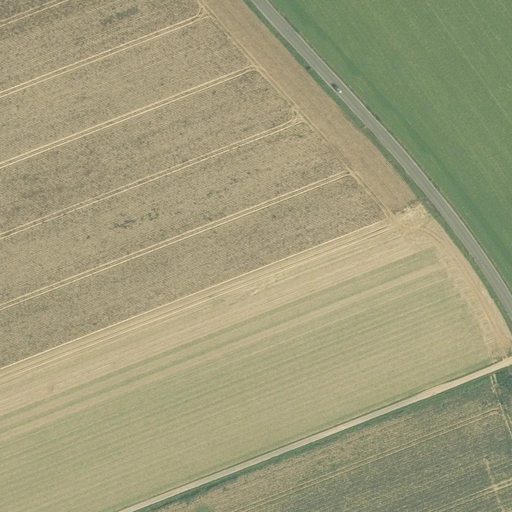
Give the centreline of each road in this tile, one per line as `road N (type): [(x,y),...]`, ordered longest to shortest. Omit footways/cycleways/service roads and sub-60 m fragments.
road 1 (track): [(511,360),(122,511)]
road 2 (secondary): [(257,0),(411,169),(511,311)]
